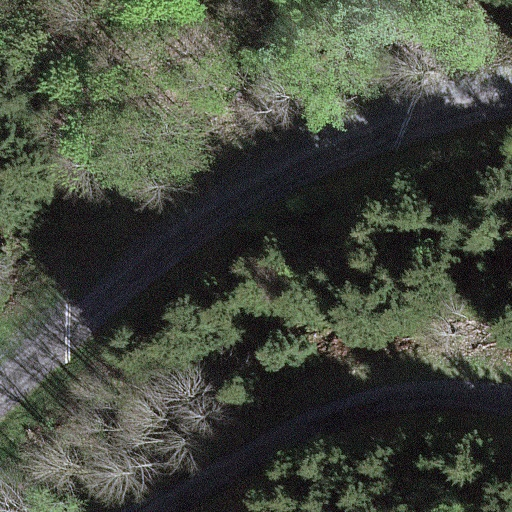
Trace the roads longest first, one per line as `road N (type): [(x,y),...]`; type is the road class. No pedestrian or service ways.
road 1 (track): [(0,386),(44,342),(228,203),(350,145),(511,112)]
road 2 (track): [(153,511),(340,412),(451,396),(511,403)]
